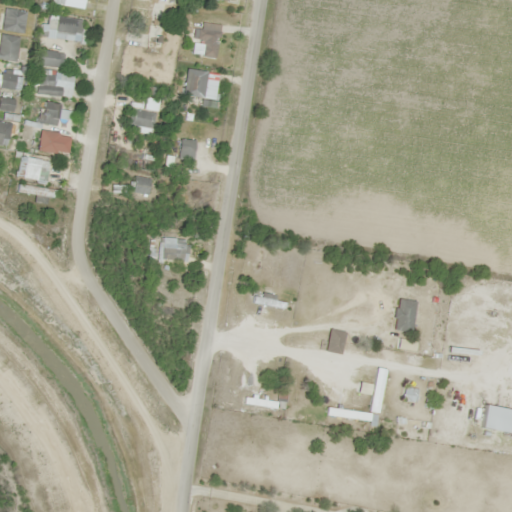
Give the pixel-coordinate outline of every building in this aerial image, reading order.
[(81,0),(49,0),(49,4),(80,9),(81,0)] [(0,32),(23,32),(23,10),(0,10),(0,32)] [(77,35),(79,20),(44,15),(41,38),(69,41),(69,34),(77,35)] [(190,56),(213,58),(216,31),(193,29),(190,56)] [(141,51),(157,51),(157,42),(146,42),(146,32),(125,32),(125,56),(141,56),(141,51)] [(17,38),(0,35),(0,60),(13,63),(17,38)] [(52,52),(34,52),(34,66),(52,66),(52,52)] [(0,88),(4,91),(14,75),(2,68),(0,70),(0,88)] [(204,73),(184,69),(179,95),(199,99),(204,73)] [(51,86),(53,74),(36,71),(31,93),(57,98),(59,87),(51,86)] [(10,98),(0,98),(0,111),(11,110),(10,98)] [(141,108),(153,110),(155,101),(142,99),(141,108)] [(58,106),(40,101),(34,122),(52,127),(58,106)] [(125,125),(150,129),(153,113),(128,109),(125,125)] [(0,141),(1,140),(3,141),(8,128),(0,124),(0,141)] [(54,134),(37,132),(35,152),(52,154),(54,134)] [(191,161),(192,141),(176,140),(175,161),(191,161)] [(47,162),(23,158),(19,179),(43,183),(47,162)] [(148,180),(132,177),(129,192),(144,196),(148,180)] [(184,260),(185,239),(159,238),(158,260),(184,260)] [(272,298),(251,294),(249,304),(281,310),(282,303),(272,301),(272,298)] [(409,333),(412,302),(394,300),(391,331),(409,333)] [(401,402),(414,402),(415,390),(401,389),(401,402)]
